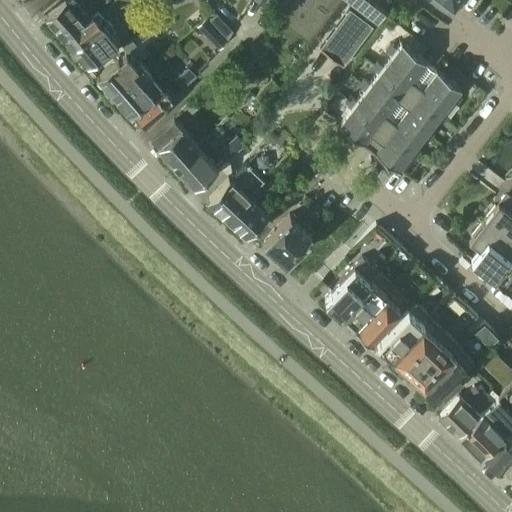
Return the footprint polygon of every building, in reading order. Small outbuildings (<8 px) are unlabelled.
[(76,0),(61,0),(43,15),(53,27),(80,4),(76,0)] [(112,13),(110,15),(112,16),(121,9),(113,0),(106,7),(112,13)] [(376,22),(387,7),(377,0),(375,0),(365,14),(376,22)] [(440,0),(452,9),(458,0),(440,0)] [(80,4),(53,27),(62,38),(97,9),(96,8),(89,14),(80,4)] [(97,9),(62,38),(70,47),(91,31),(105,19),(106,19),(105,18),(110,14),(110,15),(112,13),(106,7),(104,8),(104,7),(99,11),(97,9)] [(348,8),(320,47),(343,63),(371,25),(348,8)] [(215,12),(208,18),(217,28),(224,21),(215,12)] [(207,37),(215,30),(203,17),(195,25),(207,37)] [(91,31),(70,47),(86,66),(117,39),(110,32),(114,28),(106,19),(105,19),(91,31)] [(125,51),(95,76),(112,95),(132,78),(126,71),(139,60),(129,48),(136,43),(130,36),(120,44),(125,51)] [(391,52),(381,65),(379,68),(397,82),(409,91),(430,63),(424,59),(425,58),(401,40),(396,46),(390,41),(385,48),(391,52)] [(132,78),(112,95),(128,115),(132,111),(154,92),(144,80),(151,74),(139,60),(126,71),(132,78)] [(376,71),(368,82),(366,85),(384,99),(395,108),(409,91),(397,82),(379,68),(381,65),(375,60),(370,66),(376,71)] [(430,63),(409,91),(416,97),(438,113),(440,110),(450,98),(456,102),(461,96),(455,91),(459,85),(435,67),(430,63)] [(183,86),(195,74),(187,65),(175,76),(183,86)] [(363,89),(355,100),(352,103),(370,117),(382,126),(395,108),(384,99),(366,85),(368,82),(362,77),(357,84),(363,89)] [(162,85),(154,92),(132,111),(145,126),(164,105),(173,97),(162,85)] [(409,91),(395,108),(403,114),(424,131),(427,127),(435,116),(441,121),(446,115),(440,110),(438,113),(416,97),(409,91)] [(350,106),(338,121),(362,140),(362,139),(364,141),(368,136),(372,139),(382,126),(370,117),(352,103),(355,100),(348,95),(344,101),(350,106)] [(395,108),(382,126),(389,131),(411,148),(413,145),(422,134),(428,139),(433,132),(427,127),(424,131),(403,114),(395,108)] [(149,139),(156,146),(155,147),(175,168),(199,145),(181,125),(180,126),(173,117),(149,139)] [(382,126),(372,139),(376,143),(373,148),(397,166),(408,151),(415,156),(419,150),(413,145),(411,148),(389,131),(382,126)] [(225,159),(245,141),(236,132),(217,150),(225,159)] [(199,145),(175,168),(193,188),(217,165),(199,145)] [(228,175),(205,199),(226,218),(263,177),(255,170),(245,160),(230,177),(228,175)] [(263,177),(226,218),(245,236),(246,235),(268,211),(265,209),(267,207),(257,198),(270,184),(263,177)] [(482,219),(511,241),(511,211),(497,200),(482,219)] [(288,213),(262,241),(284,261),(309,232),(288,213)] [(511,272),(511,241),(482,219),(467,238),(478,246),(470,257),(492,274),(492,273),(501,280),(509,270),(511,272)] [(387,245),(393,239),(374,223),(369,229),(387,245)] [(393,239),(387,245),(405,262),(411,256),(393,239)] [(361,255),(322,296),(338,311),(376,269),(361,255)] [(426,281),(432,275),(416,261),(411,267),(426,281)] [(376,269),(338,311),(339,311),(340,310),(354,323),(353,324),(353,325),(390,284),(391,283),(376,269)] [(432,275),(426,281),(441,295),(447,289),(432,275)] [(390,284),(353,325),(369,339),(406,298),(390,284)] [(459,311),(465,305),(453,294),(447,300),(459,311)] [(381,344),(379,346),(391,356),(429,314),(413,300),(375,342),(376,343),(378,341),(381,344)] [(465,305),(459,311),(471,322),(477,316),(465,305)] [(429,314),(391,356),(406,370),(443,329),(428,316),(430,315),(429,314)] [(500,337),(483,321),(477,327),(494,343),(500,337)] [(443,329),(406,370),(421,383),(458,343),(447,333),(443,329)] [(458,343),(421,383),(437,398),(472,359),(457,345),(458,344),(458,343)] [(478,413),(458,435),(478,456),(482,453),(483,453),(505,430),(504,430),(511,422),(511,409),(509,406),(511,402),(511,376),(500,391),(501,391),(494,397),(478,413)] [(459,393),(437,414),(458,435),(478,413),(494,397),(479,383),(476,386),(473,383),(461,395),(459,393)] [(511,438),(505,430),(483,453),(499,470),(511,452),(511,438)]
